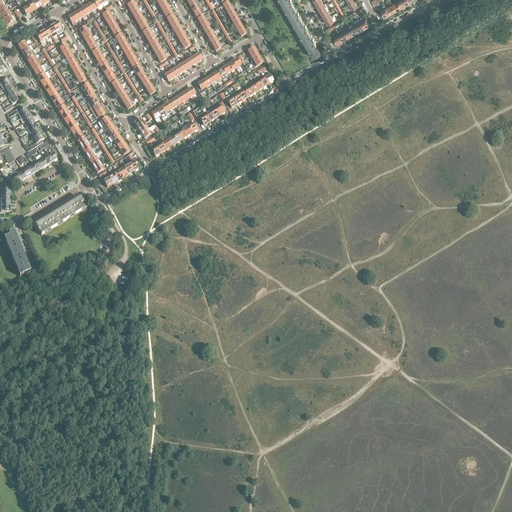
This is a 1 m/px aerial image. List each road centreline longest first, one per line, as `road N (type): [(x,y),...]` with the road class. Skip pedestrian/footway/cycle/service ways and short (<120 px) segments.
road 1 (residential): [(153,171),(285,86)]
road 2 (residential): [(72,160),(2,44)]
road 3 (residential): [(57,10),(123,123)]
